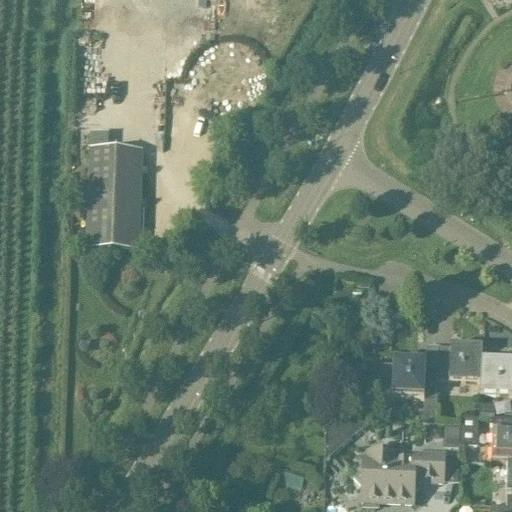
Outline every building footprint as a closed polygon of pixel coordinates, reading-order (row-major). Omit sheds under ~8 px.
[(88,203),(140,205),(142,154),(108,153),(109,136),(90,135),(88,203)] [(138,255),(140,205),(88,203),(86,254),(138,255)] [(481,363),(482,363),(482,351),(450,349),(450,351),(439,351),(437,384),(449,385),(480,386),(481,386),(481,363)] [(393,367),(393,369),(381,368),(380,392),(392,393),(392,402),(423,404),(423,414),(418,414),(418,428),(435,428),(437,384),(439,351),(438,351),(437,371),(425,370),(425,368),(393,367)] [(511,363),(482,363),(481,363),(481,386),(480,386),(480,399),(511,399),(511,363)] [(479,409),(479,422),(493,422),(494,409),(479,409)] [(477,451),(478,422),(478,421),(461,421),(460,430),(460,446),(460,450),(477,451)] [(492,435),(491,466),(507,466),(511,466),(511,422),(493,422),(492,435)] [(329,426),(327,464),(369,427),(329,426)] [(460,430),(447,430),(447,446),(460,446),(460,430)] [(364,476),(356,483),(363,493),(362,506),(413,509),(414,489),(417,486),(442,488),(443,459),(414,458),(414,462),(397,461),(398,458),(368,456),(367,462),(365,462),(364,476)]
